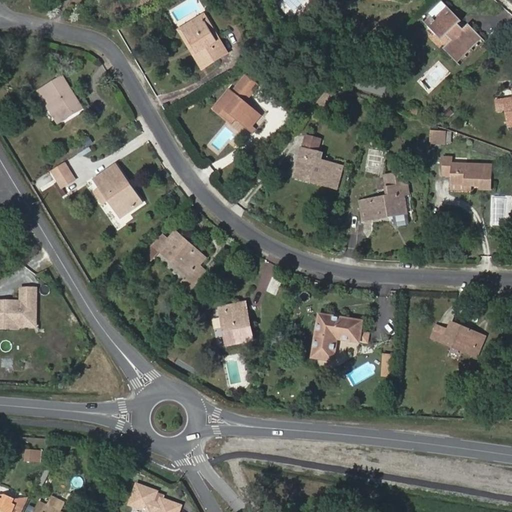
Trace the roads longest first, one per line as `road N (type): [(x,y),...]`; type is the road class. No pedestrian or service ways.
road 1 (residential): [(1,13),(94,40),(132,80),(195,185),(279,250),(370,274),(511,280)]
road 2 (tertiary): [(511,456),(262,428)]
road 3 (residential): [(23,198),(112,340)]
